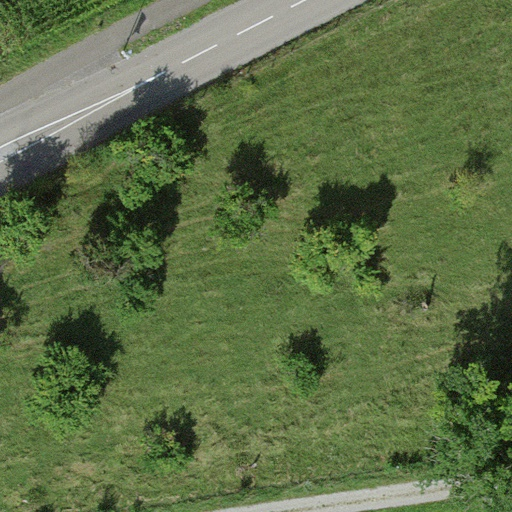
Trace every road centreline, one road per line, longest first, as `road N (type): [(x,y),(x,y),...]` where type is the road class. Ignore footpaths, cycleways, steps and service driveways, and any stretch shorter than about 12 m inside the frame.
road 1 (tertiary): [(309,0),(0,157)]
road 2 (track): [(289,511),(511,476)]
